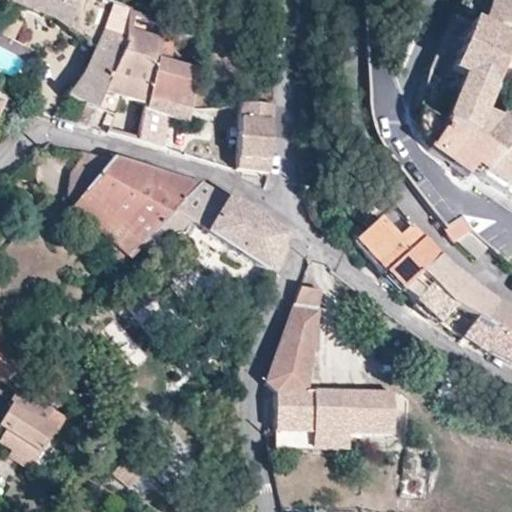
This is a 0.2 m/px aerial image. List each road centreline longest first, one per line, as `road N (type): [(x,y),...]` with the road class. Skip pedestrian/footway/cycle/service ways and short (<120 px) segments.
road 1 (residential): [(356,0),(356,115),(377,160),(433,237),(511,297)]
road 2 (residential): [(297,226),(233,184),(86,140),(35,133),(0,163)]
road 3 (residential): [(297,226),(247,406),(269,511)]
road 4 (residential): [(511,375),(429,332),(297,226)]
road 5 (residential): [(297,226),(288,140),(301,0)]
road 6 (residential): [(511,228),(417,155),(391,113)]
road 7 (residential): [(391,113),(447,0)]
